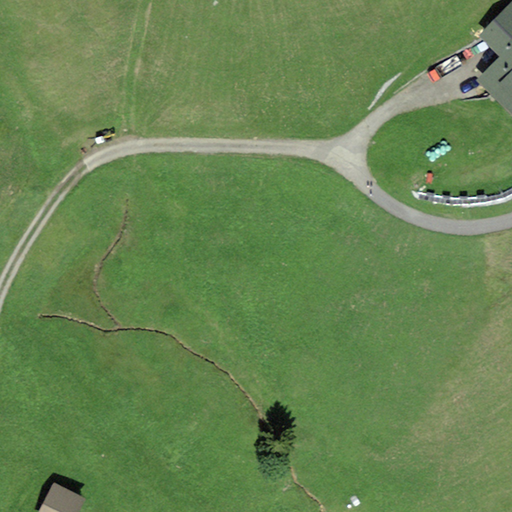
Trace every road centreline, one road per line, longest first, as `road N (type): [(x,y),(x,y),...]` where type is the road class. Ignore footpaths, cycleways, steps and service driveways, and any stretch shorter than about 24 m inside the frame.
road 1 (track): [(335,156),(309,147),(154,143),(86,163)]
road 2 (unclassified): [(511,218),(462,226),(420,220),(388,205),(335,156)]
road 3 (track): [(0,288),(36,219),(86,163)]
